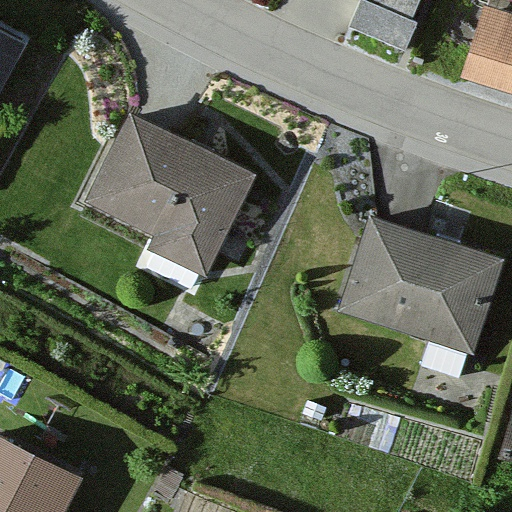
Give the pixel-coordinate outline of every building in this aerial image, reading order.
[(427,0),(362,0),(366,1),(355,26),(407,48),(427,0)] [(511,5),(493,0),(489,0),(467,70),(511,84),(511,5)] [(0,96),(34,34),(0,15),(0,96)] [(261,170),(137,108),(92,197),(168,235),(161,248),(210,272),(261,170)] [(511,260),(511,258),(377,215),(346,311),(482,355),(511,260)] [(69,511),(90,471),(0,426),(0,511),(69,511)]
